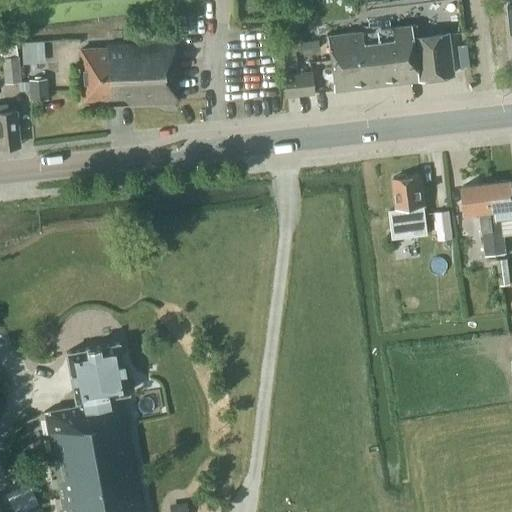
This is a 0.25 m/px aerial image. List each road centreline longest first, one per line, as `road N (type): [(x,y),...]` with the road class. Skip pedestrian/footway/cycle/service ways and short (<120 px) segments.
road 1 (primary): [(279,142),(511,116)]
road 2 (primary): [(0,175),(217,150)]
road 3 (residential): [(217,150),(221,0)]
